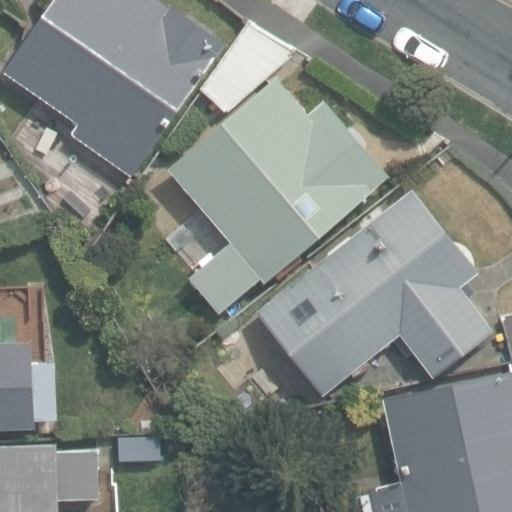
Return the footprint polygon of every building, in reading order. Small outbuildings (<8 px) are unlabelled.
[(63,120),(132,172),(226,43),(166,0),(57,0),(8,68),(69,113),(63,120)] [(204,86),(232,106),(301,46),(252,19),(204,86)] [(190,271),(225,314),(391,176),(325,96),(307,111),(277,76),(168,168),(228,240),(190,271)] [(403,334),(437,376),(497,329),(463,285),(482,270),(416,186),(287,290),(338,354),(363,334),(378,353),(403,334)] [(0,418),(34,418),(34,410),(55,409),(53,352),(32,353),(31,331),(0,332),(0,418)] [(169,385),(193,421),(227,398),(202,362),(169,385)] [(511,511),(511,370),(381,396),(398,481),(371,486),(372,493),(363,495),(366,511),(511,511)] [(0,511),(62,511),(62,498),(100,496),(98,450),(60,451),(60,441),(0,443),(0,511)]
